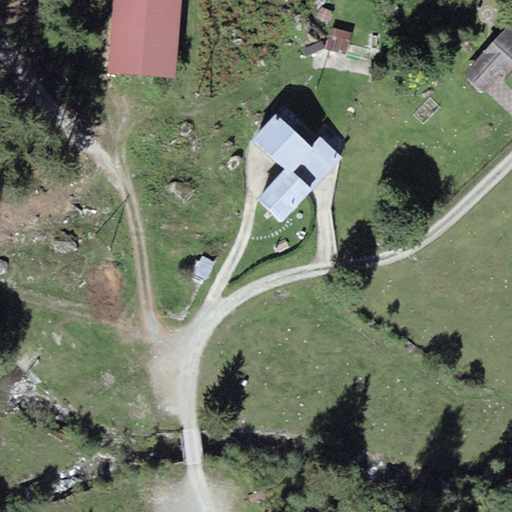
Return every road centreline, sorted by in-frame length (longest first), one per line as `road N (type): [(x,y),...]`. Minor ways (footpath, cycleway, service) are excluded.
road 1 (track): [(181,364),(244,288),(424,245),(511,160)]
road 2 (track): [(181,364),(149,318),(118,131)]
road 3 (track): [(227,511),(181,364)]
